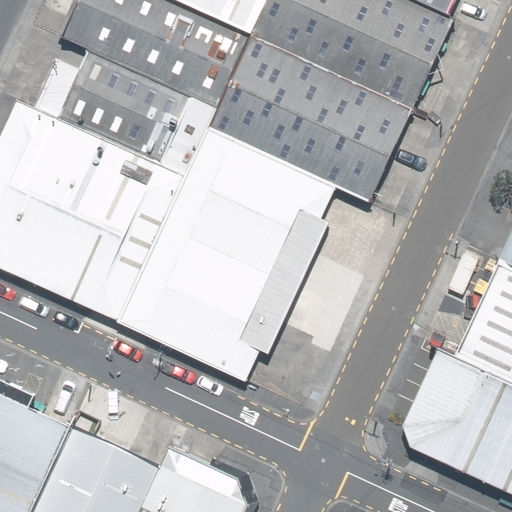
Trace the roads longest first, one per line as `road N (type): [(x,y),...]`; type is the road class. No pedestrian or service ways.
road 1 (unclassified): [(511,51),(321,460)]
road 2 (unclassified): [(0,308),(321,460)]
road 3 (unclassified): [(321,460),(431,511)]
